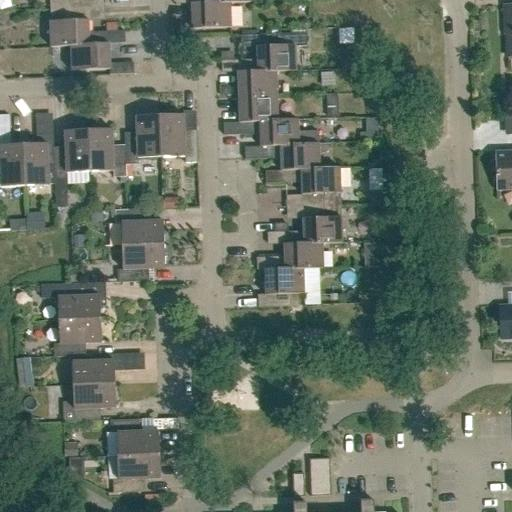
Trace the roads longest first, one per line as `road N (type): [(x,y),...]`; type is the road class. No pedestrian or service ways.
road 1 (residential): [(468,374),(457,0)]
road 2 (residential): [(186,481),(183,356),(214,339),(211,250)]
road 3 (residential): [(421,511),(418,405),(453,391),(468,374)]
road 4 (residential): [(162,81),(0,86)]
road 5 (residential): [(211,250),(250,248),(247,179),(208,180)]
road 6 (residential): [(208,180),(205,79),(162,81)]
